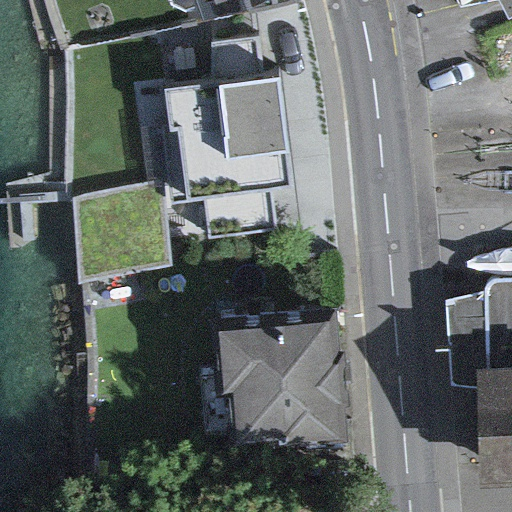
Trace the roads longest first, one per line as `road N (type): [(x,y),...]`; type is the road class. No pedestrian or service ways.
road 1 (primary): [(358,0),(393,262),(410,511)]
road 2 (unknown): [(393,262),(464,222),(511,214)]
